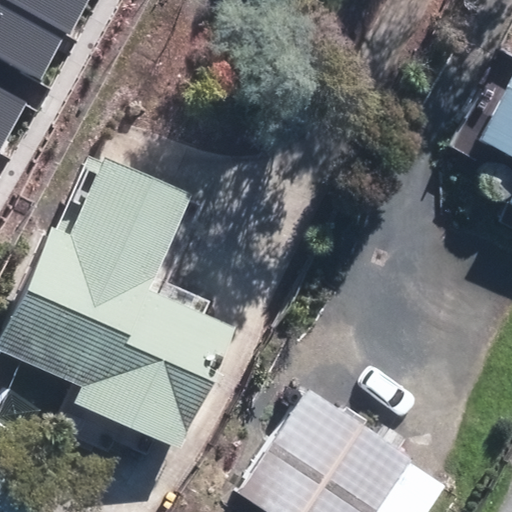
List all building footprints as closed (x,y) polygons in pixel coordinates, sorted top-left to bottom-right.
[(0,0),(65,34),(69,37),(88,0),(0,0)] [(65,34),(0,0),(0,59),(40,81),(65,34)] [(511,80),(499,74),(461,143),(494,161),(493,163),(508,171),(489,205),(511,217),(511,80)] [(0,91),(0,148),(25,106),(0,91)] [(181,210),(74,162),(44,237),(25,230),(0,286),(0,362),(64,389),(57,406),(164,451),(173,429),(171,429),(212,327),(189,318),(196,300),(151,282),(181,210)] [(421,511),(438,488),(292,392),(226,494),(252,511),(421,511)] [(6,511),(21,486),(0,474),(0,511),(6,511)]
